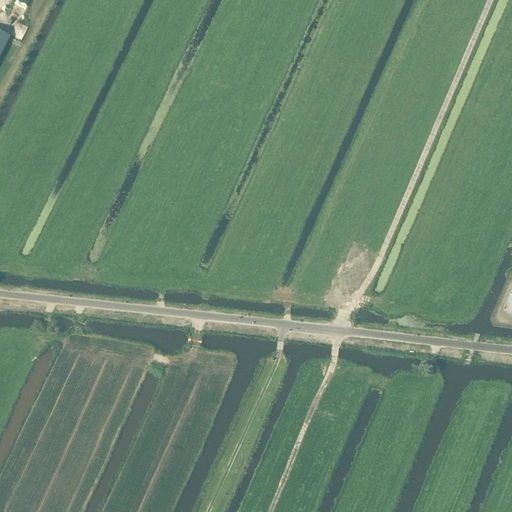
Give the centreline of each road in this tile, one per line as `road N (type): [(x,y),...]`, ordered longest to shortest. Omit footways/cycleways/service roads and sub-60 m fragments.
road 1 (unclassified): [(511,350),(0,295)]
road 2 (track): [(490,0),(381,254),(357,297),(343,304),(337,331)]
road 3 (track): [(0,266),(343,304)]
road 4 (track): [(269,511),(332,364),(337,331)]
